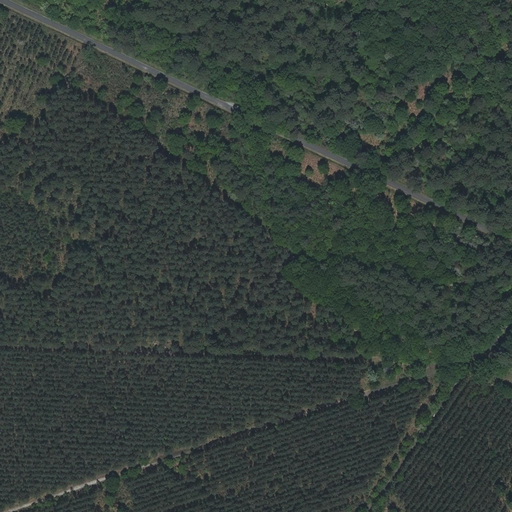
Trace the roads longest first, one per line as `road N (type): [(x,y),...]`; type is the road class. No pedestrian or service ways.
road 1 (unclassified): [(511,244),(0,0)]
road 2 (track): [(5,511),(397,381),(472,363),(511,373)]
road 3 (track): [(0,346),(472,363)]
road 4 (track): [(511,320),(472,363),(369,511)]
